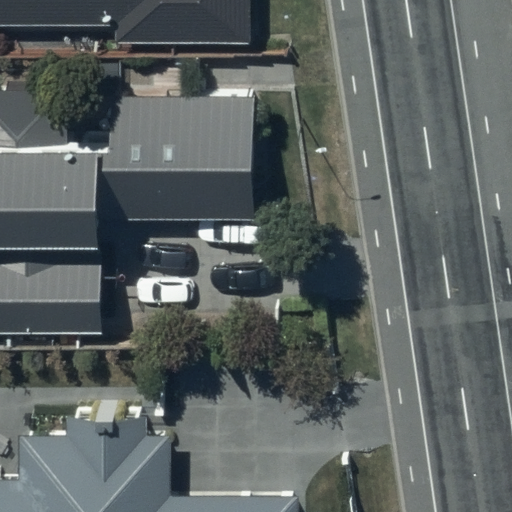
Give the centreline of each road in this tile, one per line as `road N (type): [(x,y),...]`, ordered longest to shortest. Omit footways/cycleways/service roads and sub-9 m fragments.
road 1 (secondary): [(467,324),(420,0)]
road 2 (secondary): [(495,511),(467,324)]
